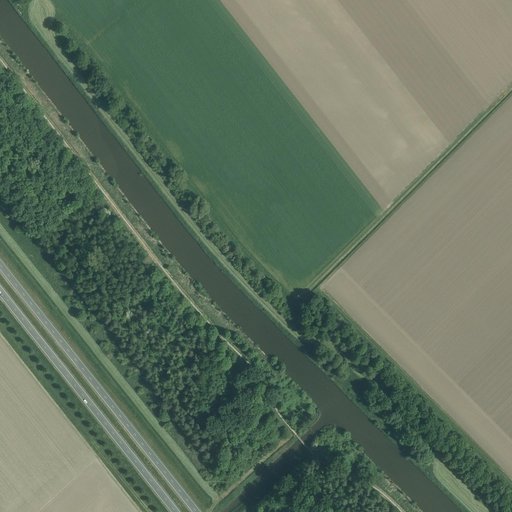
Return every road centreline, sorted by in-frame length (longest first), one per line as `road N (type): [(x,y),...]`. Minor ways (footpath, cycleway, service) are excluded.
road 1 (track): [(212,248),(297,333),(324,341),(378,379),(428,441),(440,469),(482,511)]
road 2 (trunk): [(196,511),(0,265)]
road 3 (trunk): [(0,290),(175,511)]
